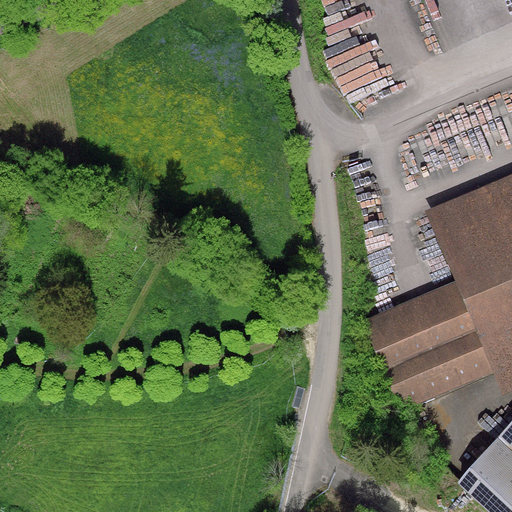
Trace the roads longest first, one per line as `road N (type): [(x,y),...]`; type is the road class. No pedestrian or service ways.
road 1 (residential): [(288,0),(313,114),(332,286),(322,386),(293,511)]
road 2 (track): [(6,368),(155,373),(258,347),(331,311)]
